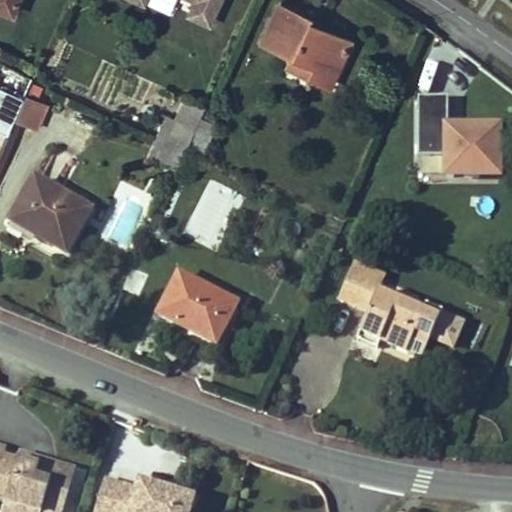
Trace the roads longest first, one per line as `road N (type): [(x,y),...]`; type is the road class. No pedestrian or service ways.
road 1 (tertiary): [(361,469),(218,423),(0,336)]
road 2 (tertiary): [(511,487),(423,483),(361,469)]
